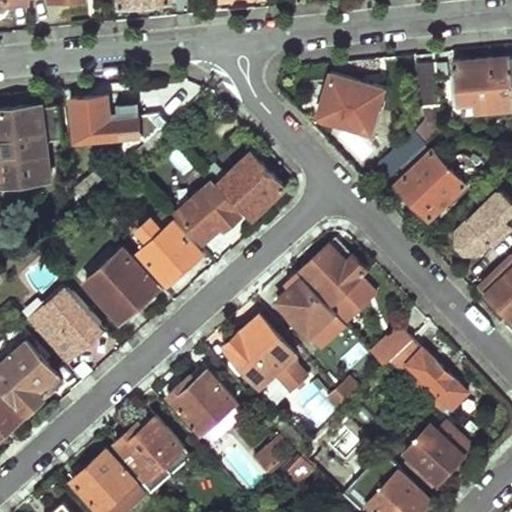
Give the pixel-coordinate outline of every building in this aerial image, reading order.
[(0,0),(0,14),(3,15),(6,14),(9,12),(11,10),(12,7),(13,4),(13,0),(0,0)] [(511,50),(475,54),(455,56),(458,107),(511,103),(511,50)] [(441,125),(436,58),(417,60),(420,104),(424,103),(425,118),(380,163),(391,174),(441,125)] [(364,79),(333,70),(321,114),(338,119),(370,129),(384,86),(364,79)] [(76,138),(142,131),(139,111),(112,114),(111,109),(109,91),(72,94),(76,138)] [(0,179),(49,175),(46,138),(63,137),(60,102),(42,104),(42,101),(7,104),(0,104),(0,179)] [(126,157),(132,165),(151,147),(153,150),(172,135),(165,126),(126,157)] [(263,158),(253,148),(222,175),(256,211),(286,183),(263,158)] [(464,182),(431,148),(396,181),(412,197),(430,215),(464,182)] [(77,201),(105,177),(96,167),(74,185),(77,201)] [(213,179),(181,208),(207,236),(225,220),(228,224),(242,212),(213,179)] [(494,236),(497,240),(511,225),(511,196),(504,189),(498,189),(456,229),(456,243),(461,248),(465,252),(478,252),(494,236)] [(171,279),(204,249),(176,217),(166,227),(154,213),(139,226),(151,239),(142,247),(171,279)] [(86,276),(123,317),(140,302),(136,296),(155,279),(123,243),(86,276)] [(360,273),(367,266),(366,264),(353,249),(345,256),(332,243),(305,267),(333,298),(329,301),(341,314),(344,317),(375,289),(360,273)] [(511,253),(481,283),(500,303),(511,315),(511,253)] [(329,301),(302,270),(288,282),(291,286),(279,296),(316,337),(341,314),(329,301)] [(59,328),(75,313),(69,307),(53,322),(59,328)] [(96,335),(75,313),(59,328),(80,350),(96,335)] [(294,356),(298,351),(265,317),(248,333),(243,328),(227,343),(264,383),(275,373),(294,356)] [(392,358),(415,334),(401,320),(372,349),(386,364),(392,358)] [(415,334),(392,358),(402,366),(407,361),(420,374),(416,378),(428,391),(434,386),(452,405),(469,389),(453,373),(415,334)] [(0,362),(0,375),(31,408),(65,376),(27,336),(0,362)] [(294,356),(275,373),(289,388),(307,371),(294,356)] [(202,429),(236,399),(208,367),(191,382),(187,377),(170,392),(202,429)] [(352,400),(363,387),(353,377),(341,388),(352,400)] [(0,434),(25,411),(0,384),(0,434)] [(332,396),(343,408),(352,400),(341,388),(332,396)] [(244,408),(236,399),(202,429),(210,437),(217,438),(243,414),(244,408)] [(151,475),(186,445),(157,414),(137,430),(133,425),(118,437),(151,475)] [(450,419),(412,457),(438,482),(462,457),(465,461),(478,448),(450,419)] [(291,447),(278,432),(263,445),(276,460),(291,447)] [(103,509),(136,478),(107,445),(91,460),(94,464),(76,481),(103,509)] [(276,460),(263,445),(255,452),(268,467),(276,460)] [(300,452),(285,467),(297,479),(312,463),(300,452)] [(385,511),(417,511),(433,496),(401,466),(371,497),(385,511)] [(78,511),(65,497),(48,511),(78,511)]
